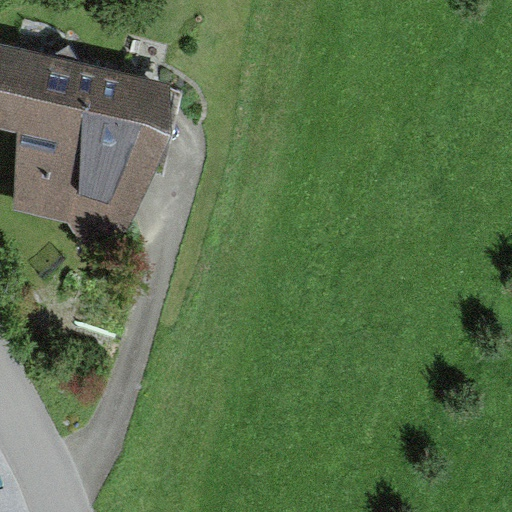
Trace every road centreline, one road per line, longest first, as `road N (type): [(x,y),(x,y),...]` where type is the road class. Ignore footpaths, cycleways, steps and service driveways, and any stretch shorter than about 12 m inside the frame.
road 1 (unknown): [(57,485),(107,426),(130,372),(189,139)]
road 2 (residential): [(65,511),(0,371)]
